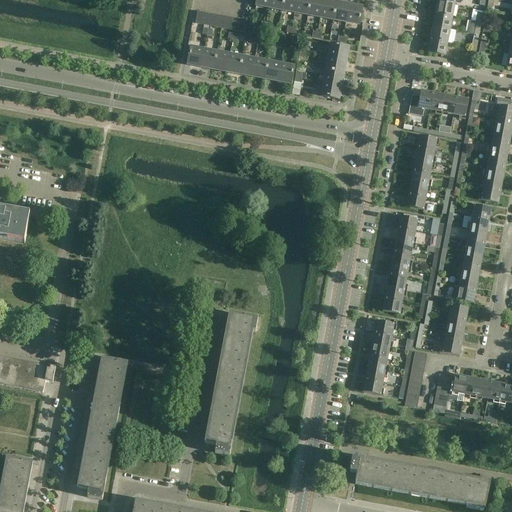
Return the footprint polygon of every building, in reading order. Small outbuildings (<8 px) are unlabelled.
[(270,0),(269,8),(282,10),(283,0),(270,0)] [(297,0),(283,0),(282,10),(295,13),(297,0)] [(310,0),(297,0),(295,13),(307,16),(310,0)] [(324,0),(322,0),(310,0),(307,16),(320,18),(324,0)] [(324,0),(320,18),(333,21),(336,3),(324,0)] [(438,2),(435,14),(453,18),(455,5),(438,2)] [(349,5),(336,3),(333,21),(346,23),(349,5)] [(363,8),(349,5),(346,23),(359,26),(363,8)] [(450,30),(453,18),(435,14),(433,27),(450,30)] [(480,32),(481,23),(476,22),(469,21),(467,33),(479,36),(480,32)] [(433,27),(430,40),(448,43),(454,44),(456,31),(450,30),(433,27)] [(445,56),(448,43),(430,40),(428,52),(445,56)] [(331,44),(328,58),(346,61),(349,48),(331,44)] [(188,65),(201,67),(204,50),(191,47),(188,65)] [(204,50),(201,67),(214,70),(217,52),(204,50)] [(214,70),(227,72),(230,55),(217,52),(214,70)] [(239,75),(243,57),(230,55),(227,72),(239,75)] [(239,75),(252,77),(255,60),(243,57),(239,75)] [(328,58),(326,70),(344,74),(346,61),(328,58)] [(255,60),(252,77),(265,79),(268,62),(255,60)] [(265,79),(278,82),(281,65),(268,62),(265,79)] [(294,67),(281,65),(278,82),(291,84),(294,67)] [(326,70),(323,83),(341,87),(344,74),(326,70)] [(341,87),(323,83),(321,97),(339,100),(341,87)] [(425,109),(430,110),(434,93),(421,90),(420,95),(416,95),(415,100),(419,101),(417,111),(424,112),(425,109)] [(434,93),(430,110),(436,111),(435,114),(441,115),(445,95),(434,93)] [(458,97),(445,95),(441,115),(448,116),(448,114),(454,115),(458,97)] [(469,99),(458,97),(454,115),(459,116),(459,119),(465,120),(469,99)] [(498,112),(497,118),(511,120),(511,107),(496,104),(495,111),(498,112)] [(492,128),(511,132),(511,120),(497,118),(496,123),(493,122),(492,128)] [(493,135),(492,141),(510,144),(511,132),(492,128),(490,135),(493,135)] [(420,135),(418,148),(435,151),(436,145),(439,146),(440,139),(420,135)] [(465,136),(463,148),(467,148),(471,149),(472,143),(468,142),(469,137),(465,136)] [(487,152),(508,156),(510,144),(492,141),(491,146),(489,146),(487,152)] [(415,159),(436,163),(437,157),(434,156),(435,151),(418,148),(415,159)] [(489,159),(488,164),(505,168),(508,156),(487,152),(486,158),(489,159)] [(415,159),(413,171),(430,175),(431,169),(434,169),(436,163),(415,159)] [(483,176),(503,180),(505,168),(488,164),(487,170),(484,169),(483,176)] [(411,183),(431,187),(432,181),(429,180),(430,175),(413,171),(411,183)] [(484,182),(483,188),(501,191),(503,180),(483,176),(482,182),(484,182)] [(411,183),(409,195),(426,198),(427,192),(430,193),(431,187),(411,183)] [(501,191),(483,188),(482,194),(480,193),(478,200),(498,204),(501,191)] [(426,198),(409,195),(406,207),(426,211),(428,204),(425,204),(426,198)] [(473,212),(472,217),(489,220),(492,208),(471,204),(470,211),(473,212)] [(0,237),(24,242),(23,244),(25,244),(30,215),(29,215),(29,216),(0,210),(0,209),(0,237)] [(399,229),(416,232),(417,226),(420,227),(421,220),(401,216),(399,229)] [(489,220),(472,217),(471,223),(468,222),(467,228),(487,232),(489,220)] [(469,235),(467,241),(485,244),(487,232),(467,228),(466,234),(469,235)] [(396,240),(416,244),(418,238),(415,237),(416,232),(399,229),(396,240)] [(396,240),(394,252),(411,256),(413,250),(415,250),(416,244),(396,240)] [(485,244),(467,241),(466,246),(463,246),(462,252),(483,256),(485,244)] [(392,264),(412,268),(413,262),(410,261),(411,256),(394,252),(392,264)] [(464,259),(463,265),(480,268),(483,256),(462,252),(461,258),(464,259)] [(392,264),(390,276),(407,279),(408,274),(411,274),(412,268),(392,264)] [(480,268),(463,265),(462,270),(459,270),(458,276),(478,279),(480,268)] [(387,288),(407,292),(409,285),(406,285),(407,279),(390,276),(387,288)] [(460,282),(459,288),(476,291),(478,279),(458,276),(457,282),(460,282)] [(387,288),(385,300),(402,303),(404,297),(406,298),(407,292),(387,288)] [(476,291),(459,288),(458,294),(455,293),(453,300),(474,303),(476,291)] [(383,311),(384,312),(403,315),(404,309),(401,308),(402,303),(385,300),(383,311)] [(450,312),(449,318),(466,321),(469,309),(448,305),(447,311),(450,312)] [(216,447),(215,454),(230,457),(231,451),(228,451),(251,332),(256,333),(258,320),(231,314),(206,445),(216,447)] [(464,333),(466,321),(449,318),(448,323),(445,323),(444,329),(464,333)] [(375,333),(392,336),(393,331),(396,331),(397,325),(377,321),(375,333)] [(445,335),(444,341),(462,344),(464,333),(444,329),(443,335),(445,335)] [(375,333),(373,345),(393,349),(394,342),(391,342),(392,336),(375,333)] [(462,344),(444,341),(443,347),(441,346),(439,353),(459,357),(462,344)] [(393,349),(373,345),(370,357),(388,360),(389,354),(392,355),(393,349)] [(415,352),(414,358),(426,361),(427,354),(415,352)] [(368,368),(384,371),(388,372),(389,366),(387,365),(388,360),(370,357),(368,368)] [(89,491),(87,498),(102,501),(103,496),(101,496),(126,363),(103,358),(78,489),(89,491)] [(414,358),(413,364),(425,367),(426,361),(414,358)] [(50,371),(38,369),(0,361),(0,385),(44,393),(46,383),(53,384),(56,369),(51,368),(50,371)] [(413,364),(411,370),(424,373),(425,367),(413,364)] [(368,368),(366,380),(383,383),(384,378),(387,378),(388,372),(384,371),(368,368)] [(411,370),(410,377),(423,379),(424,373),(411,370)] [(440,375),(439,382),(451,384),(452,378),(440,375)] [(464,395),(468,377),(455,375),(451,395),(458,396),(459,394),(464,395)] [(410,377),(409,383),(421,385),(423,379),(410,377)] [(479,380),(468,377),(464,395),(470,396),(470,398),(476,400),(479,380)] [(383,383),(366,380),(363,392),(384,396),(385,389),(382,389),(383,383)] [(488,399),(491,382),(479,380),(476,400),(482,401),(482,398),(488,399)] [(439,382),(437,388),(450,390),(451,384),(439,382)] [(503,384),(491,382),(488,399),(494,400),(493,403),(499,404),(503,384)] [(409,383),(408,389),(420,391),(421,385),(409,383)] [(511,404),(511,401),(511,385),(503,384),(499,404),(505,405),(506,402),(511,404)] [(408,389),(407,395),(419,397),(420,391),(408,389)] [(436,394),(435,400),(447,402),(449,396),(436,394)] [(407,395),(406,401),(418,403),(419,397),(407,395)] [(435,400),(434,406),(446,408),(447,402),(435,400)] [(417,409),(418,403),(406,401),(405,407),(417,409)] [(433,412),(445,414),(446,410),(446,408),(434,406),(433,412)] [(459,420),(460,418),(461,413),(446,410),(445,414),(444,418),(459,420)] [(479,483),(369,462),(358,460),(358,458),(353,457),(350,472),(357,473),(355,483),(486,508),(491,480),(480,478),(479,483)] [(0,500),(0,511),(21,511),(31,462),(8,458),(0,500)] [(184,511),(135,503),(133,511),(184,511)]
